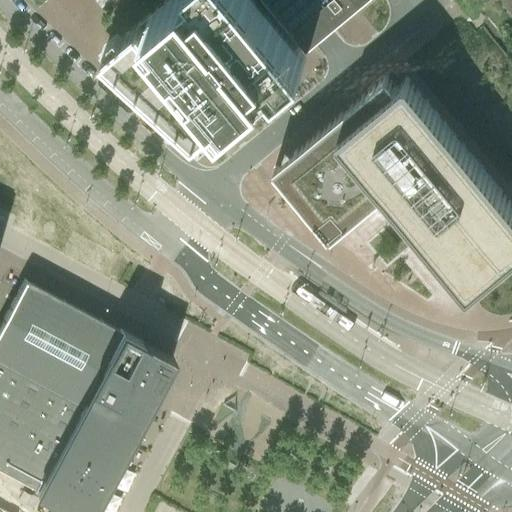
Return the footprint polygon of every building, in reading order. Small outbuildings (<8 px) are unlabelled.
[(166,0),(104,51),(197,136),(260,83),(262,82),(277,69),(282,75),(307,55),(302,48),(300,46),(261,0),(166,0)] [(272,0),(308,43),(336,21),(360,0),(272,0)] [(276,166),(273,169),(276,173),(277,172),(292,191),(291,191),(295,195),(310,213),(313,217),(314,217),(328,235),(330,238),(335,234),(334,234),(353,219),(357,216),(375,200),(375,201),(379,198),(379,197),(386,191),(392,199),(391,199),(395,203),(395,202),(410,221),(413,225),(429,243),(428,243),(431,247),(432,247),(447,265),(446,265),(450,269),(465,287),(465,288),(468,292),(471,290),(471,289),(489,274),(489,275),(493,272),(493,271),(511,254),(511,204),(407,78),(396,87),(386,76),(298,149),(297,148),(294,151),(294,152),(276,167),(276,166)] [(0,184),(18,201),(37,181),(0,146),(0,184)] [(0,322),(0,465),(36,485),(33,490),(55,502),(49,511),(87,511),(156,384),(152,382),(158,370),(162,372),(170,357),(119,330),(119,331),(23,280),(0,322)]
